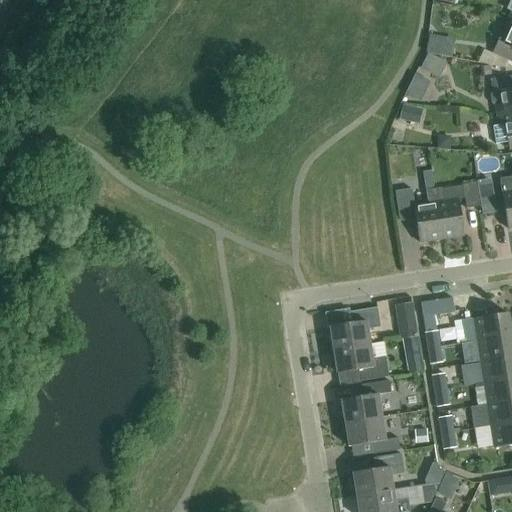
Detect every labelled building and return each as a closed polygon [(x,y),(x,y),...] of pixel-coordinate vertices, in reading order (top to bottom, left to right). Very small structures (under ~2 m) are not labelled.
[(511,24),(507,22),(502,31),(508,34),(498,57),(511,63),(511,24)] [(442,50),(438,39),(429,43),(433,53),(442,50)] [(443,62),(428,54),(420,70),(435,77),(443,62)] [(432,83),(416,76),(407,96),(422,103),(432,83)] [(494,106),(496,116),(511,113),(511,77),(490,81),(492,92),(489,95),(491,104),(494,106)] [(422,110),(402,105),(399,121),(419,125),(422,110)] [(511,113),(496,116),(498,127),(504,126),(508,150),(511,149),(511,113)] [(507,230),(511,228),(511,167),(511,168),(511,174),(511,177),(499,180),(507,230)] [(480,207),(476,183),(461,186),(465,209),(480,207)] [(433,190),(440,240),(462,237),(457,201),(443,203),(441,189),(433,190)] [(418,243),(440,240),(433,190),(424,191),(427,205),(413,208),(410,190),(394,193),(398,216),(414,214),(418,243)] [(494,198),(479,201),(481,215),(497,213),(494,198)] [(418,297),(421,311),(462,304),(460,290),(418,297)] [(411,312),(401,304),(394,312),(405,320),(411,312)] [(369,346),(366,331),(379,329),(376,309),(349,313),(350,325),(328,328),(332,351),(369,346)] [(472,319),(476,342),(510,336),(507,314),(472,319)] [(427,349),(440,347),(438,332),(424,334),(427,349)] [(476,342),(479,363),(511,357),(511,348),(510,336),(476,342)] [(408,375),(421,373),(416,341),(402,343),(408,375)] [(384,359),(371,361),(369,346),(332,351),(336,374),(358,371),(360,382),(387,378),(384,359)] [(427,349),(429,365),(442,363),(440,347),(427,349)] [(511,379),(511,357),(479,363),(483,384),(511,379)] [(434,392),(446,390),(444,375),(431,377),(434,392)] [(511,401),(511,379),(483,384),(486,406),(511,401)] [(344,424),(380,418),(377,396),(390,394),(388,382),(360,386),(362,398),(340,401),(344,424)] [(434,392),(436,408),(449,406),(446,390),(434,392)] [(511,423),(511,401),(486,406),(469,409),(473,429),(489,426),(489,427),(511,423)] [(440,435),(453,433),(451,417),(438,419),(440,435)] [(380,418),(344,424),(347,447),(369,444),(371,455),(399,451),(397,439),(384,441),(380,418)] [(511,423),(489,427),(493,449),(511,446),(511,423)] [(427,445),(426,431),(413,432),(415,446),(427,445)] [(440,435),(443,451),(456,449),(453,433),(440,435)] [(355,497),(392,491),(390,476),(403,474),(400,455),(372,459),(374,470),(352,474),(355,497)] [(394,503),(392,491),(355,497),(357,511),(408,511),(407,501),(394,503)] [(441,511),(445,504),(434,499),(428,511),(441,511)]
